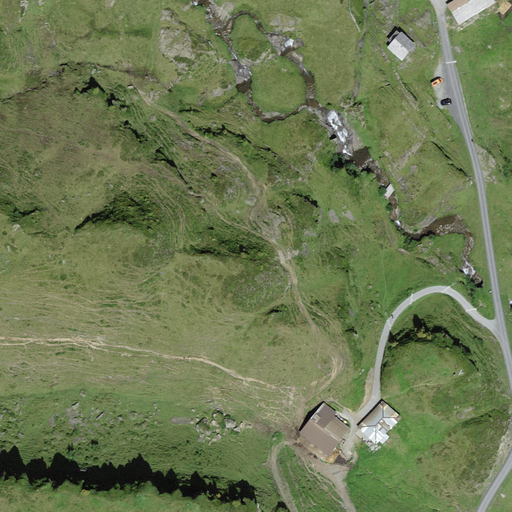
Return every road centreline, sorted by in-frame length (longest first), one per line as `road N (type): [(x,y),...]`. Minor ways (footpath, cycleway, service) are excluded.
road 1 (track): [(434,0),(480,182),(504,337)]
road 2 (track): [(504,337),(447,289),(425,291),(386,328),(377,394),(357,419)]
road 3 (track): [(340,485),(281,442),(275,455),(292,511)]
